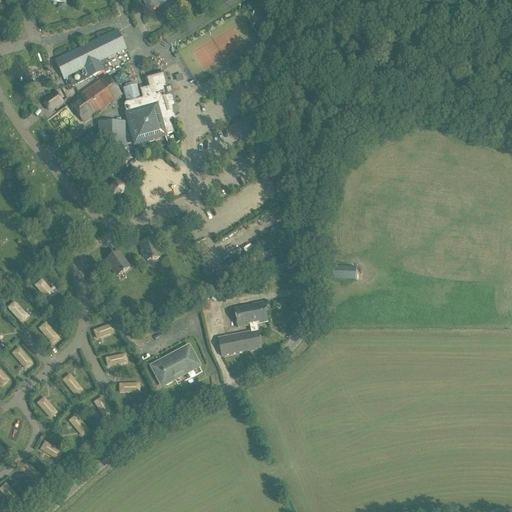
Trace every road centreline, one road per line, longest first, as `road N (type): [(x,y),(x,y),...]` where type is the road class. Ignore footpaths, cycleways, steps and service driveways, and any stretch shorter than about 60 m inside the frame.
road 1 (unclassified): [(41,511),(123,441),(252,370),(301,332),(310,259),(281,50),(284,0)]
road 2 (track): [(421,111),(357,140),(331,172),(310,259)]
